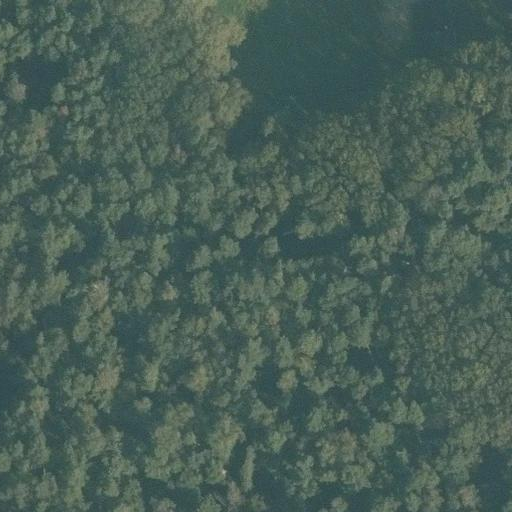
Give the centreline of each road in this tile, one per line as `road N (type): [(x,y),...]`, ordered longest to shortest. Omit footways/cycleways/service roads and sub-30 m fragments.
road 1 (track): [(511,479),(459,436),(258,151)]
road 2 (track): [(258,151),(220,102),(187,0)]
road 3 (track): [(411,88),(258,151)]
